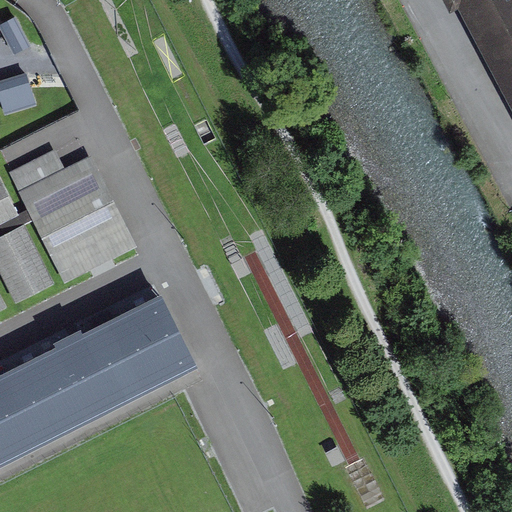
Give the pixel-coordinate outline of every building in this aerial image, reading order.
[(511,0),(456,0),(511,104),(511,0)] [(28,46),(15,20),(1,27),(14,53),(28,46)] [(34,105),(25,77),(0,84),(0,98),(3,98),(8,113),(34,105)] [(15,160),(56,139),(49,125),(8,147),(15,160)] [(132,246),(89,162),(65,174),(54,154),(13,174),(66,279),(132,246)] [(0,221),(12,215),(0,190),(0,221)] [(49,284),(21,230),(0,240),(0,267),(17,300),(49,284)] [(158,294),(0,372),(0,459),(193,364),(158,294)]
